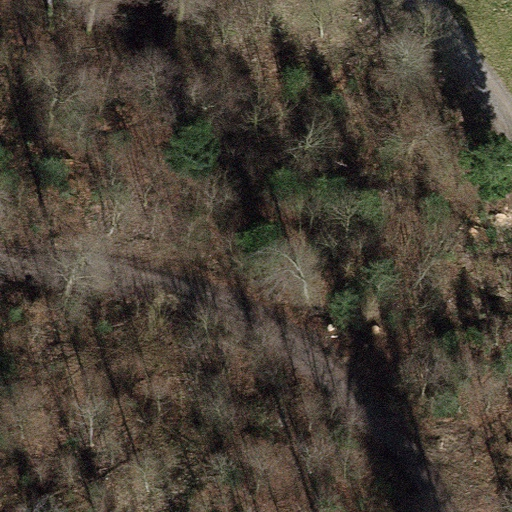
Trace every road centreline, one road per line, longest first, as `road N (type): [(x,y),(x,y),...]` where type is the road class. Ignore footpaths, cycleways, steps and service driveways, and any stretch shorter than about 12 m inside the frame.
road 1 (track): [(448,511),(364,395),(246,314),(169,287),(0,258)]
road 2 (track): [(511,134),(415,0)]
